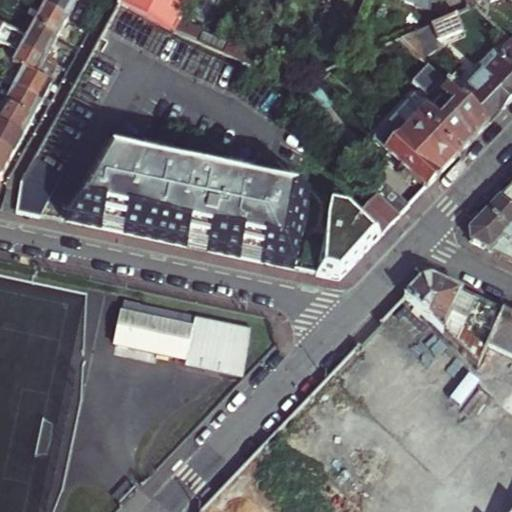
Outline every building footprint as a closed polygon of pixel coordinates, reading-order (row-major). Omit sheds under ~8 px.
[(79,6),(82,1),(79,0),(51,0),(47,7),(72,20),(79,6)] [(123,0),(123,2),(179,31),(195,0),(123,0)] [(476,0),(477,9),(497,0),(476,0)] [(69,25),(72,20),(47,7),(37,25),(61,39),(69,25)] [(466,32),(459,16),(433,27),(439,43),(466,32)] [(27,44),(51,57),(58,44),(61,39),(37,25),(27,44)] [(479,70),(483,74),(460,97),(489,125),(511,100),(511,42),(498,58),(493,54),(479,70)] [(26,68),(41,77),(48,62),(51,57),(27,44),(20,56),(16,63),(26,68)] [(20,56),(11,51),(1,68),(10,74),(16,63),(20,56)] [(10,74),(6,82),(45,104),(52,93),(56,85),(41,77),(26,68),(16,63),(10,74)] [(430,97),(445,82),(429,67),(414,82),(430,97)] [(42,110),(45,104),(6,82),(0,92),(0,102),(6,105),(35,122),(42,110)] [(423,119),(460,155),(478,137),(489,125),(460,97),(445,82),(430,97),(426,101),(434,108),(442,100),(453,111),(441,123),(430,112),(423,119)] [(399,117),(412,130),(423,119),(430,112),(416,99),(399,117)] [(32,127),(35,122),(6,105),(0,114),(0,122),(27,138),(32,127)] [(444,172),(460,155),(423,119),(412,130),(399,117),(375,141),(426,191),(444,172)] [(23,145),(27,138),(0,122),(0,147),(16,157),(23,145)] [(0,147),(0,176),(7,174),(13,163),(16,157),(0,147)] [(67,220),(64,225),(101,232),(101,230),(123,235),(122,237),(187,250),(196,252),(206,255),(239,262),(240,260),(260,265),(259,266),(284,272),(293,273),(308,200),(255,189),(256,181),(227,174),(225,182),(167,169),(168,162),(139,156),(138,163),(101,155),(79,197),(73,194),(61,217),(67,220)] [(23,182),(16,214),(39,220),(56,186),(63,173),(36,160),(23,182)] [(380,183),(370,193),(375,198),(398,220),(402,216),(408,210),(380,183)] [(511,188),(503,198),(511,206),(511,188)] [(342,192),(335,191),(321,249),(306,246),(300,271),(316,275),(315,276),(338,281),(381,238),(360,214),(342,192)] [(390,229),(398,220),(375,198),(360,214),(381,238),(390,229)] [(511,206),(503,198),(471,232),(472,243),(499,255),(511,261),(511,206)] [(407,296),(479,368),(490,346),(505,313),(434,281),(429,280),(422,280),(407,296)] [(111,345),(242,373),(252,328),(121,300),(111,345)] [(511,316),(505,313),(490,346),(511,357),(511,316)]
